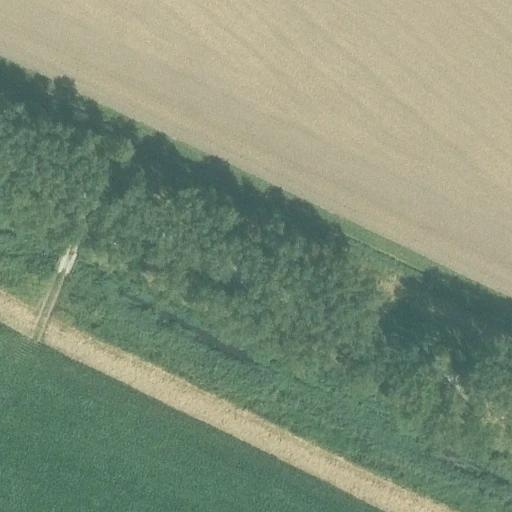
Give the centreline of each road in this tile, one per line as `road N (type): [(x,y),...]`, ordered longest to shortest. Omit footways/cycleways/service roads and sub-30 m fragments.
road 1 (unclassified): [(511,406),(0,159)]
road 2 (track): [(394,511),(0,318)]
road 3 (track): [(93,204),(47,305),(61,348)]
road 4 (track): [(363,335),(384,329),(511,366)]
